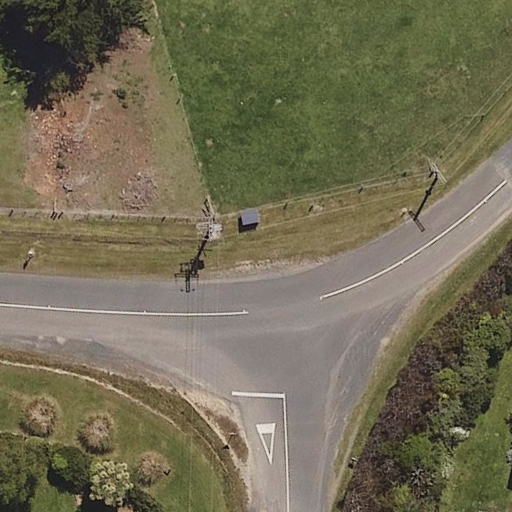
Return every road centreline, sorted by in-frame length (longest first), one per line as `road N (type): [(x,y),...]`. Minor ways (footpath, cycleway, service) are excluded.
road 1 (unclassified): [(511,174),(368,281),(271,310)]
road 2 (unclassified): [(271,310),(137,314),(0,304)]
road 3 (unclassified): [(271,310),(286,511)]
